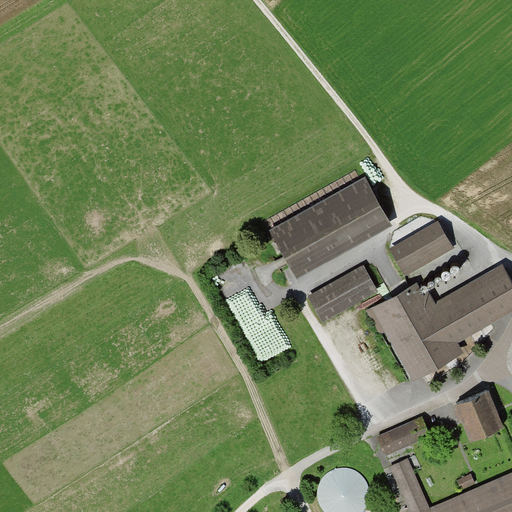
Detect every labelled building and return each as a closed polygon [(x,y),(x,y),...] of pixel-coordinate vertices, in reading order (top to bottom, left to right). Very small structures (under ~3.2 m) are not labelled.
[(274,228),(302,274),(393,217),(364,172),(274,228)] [(437,217),(389,245),(405,271),(453,243),(437,217)] [(364,261),(306,295),(320,320),(379,286),(364,261)] [(418,280),(365,309),(407,378),(461,348),(455,338),(511,305),(511,281),(500,261),(430,299),(418,280)] [(489,382),(451,399),(470,441),(508,424),(489,382)] [(420,415),(379,437),(389,455),(430,434),(420,415)] [(413,511),(410,511),(511,511),(511,466),(430,503),(408,458),(392,465),(413,511)] [(359,475),(352,471),(341,469),(333,471),(326,476),(319,485),(318,494),(319,503),(325,511),(359,511),(364,506),(367,498),(367,490),(365,482),(359,475)]
